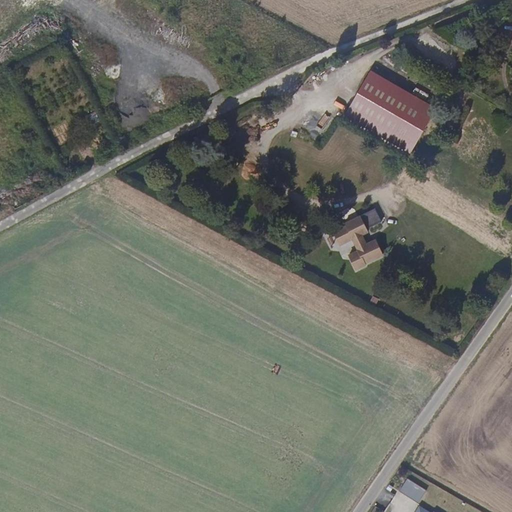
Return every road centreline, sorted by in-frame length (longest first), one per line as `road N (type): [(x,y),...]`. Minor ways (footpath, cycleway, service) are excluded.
road 1 (unclassified): [(465,0),(330,53),(0,226)]
road 2 (unclassified): [(360,511),(511,297)]
